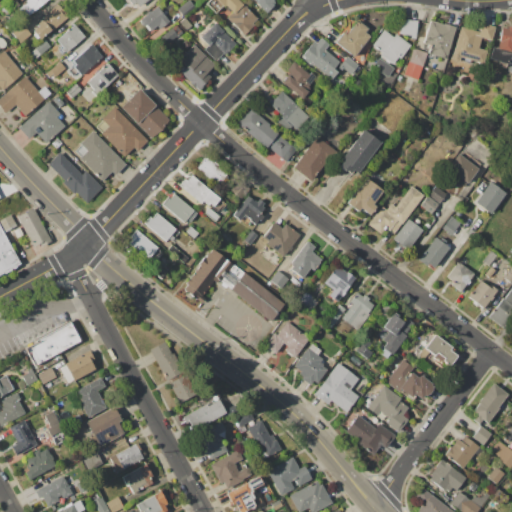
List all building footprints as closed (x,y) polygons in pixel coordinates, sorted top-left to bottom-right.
[(27,0),(48,0),(25,18),(19,9),(27,3),(25,1),(27,0)] [(188,0),(194,7),(183,17),(176,9),(188,0)] [(226,18),(231,12),(224,5),(222,7),(222,6),(215,13),(205,3),(208,0),(238,0),(241,3),(242,2),(257,18),(253,23),(254,25),(242,36),(226,18)] [(272,0),(275,2),(273,4),(273,5),(266,13),(259,7),(259,8),(251,0),(272,0)] [(33,30),(39,25),(37,23),(41,19),(57,4),(65,13),(63,14),(67,17),(50,32),(48,30),(40,38),(33,30)] [(149,29),(148,30),(144,25),(143,26),(139,21),(141,19),(147,14),(146,13),(150,10),(150,11),(157,6),(164,15),(165,14),(170,20),(159,28),(157,26),(151,31),(149,29)] [(179,23),(185,18),(192,26),(185,31),(179,23)] [(403,35),(404,34),(399,34),(401,19),(417,20),(415,38),(410,38),(410,36),(403,35)] [(334,43),(343,32),(346,34),(357,20),(368,28),(365,32),(369,36),(353,58),(334,43)] [(425,39),(424,39),(430,20),(443,24),(443,23),(455,27),(454,28),(457,29),(451,45),(449,44),(444,58),(428,52),(431,45),(424,43),(425,39)] [(203,49),(207,45),(199,37),(215,22),(236,43),(225,55),(223,53),(215,61),(203,49)] [(10,32),(22,23),(31,34),(20,43),(10,32)] [(460,26),(479,32),(482,23),(494,27),(490,41),(481,38),(478,48),(487,51),(483,64),(459,56),(457,63),(450,60),(460,26)] [(57,39),(74,24),(85,37),(65,54),(61,48),(63,46),(57,39)] [(511,53),(510,53),(507,63),(489,58),(492,47),(497,48),(502,27),(507,28),(508,26),(511,27),(511,53)] [(159,39),(166,48),(178,40),(172,30),(159,39)] [(372,45),(383,30),(393,37),(396,34),(411,45),(400,59),(397,57),(392,64),(389,61),(388,63),(385,60),(386,59),(380,54),(381,52),(372,45)] [(324,49),(339,62),(333,69),(337,72),(330,79),(312,63),(310,65),(303,59),(305,58),(302,55),(314,41),(316,43),(321,37),(329,44),(324,49)] [(34,48),(44,39),(51,46),(41,55),(34,48)] [(80,75),(74,67),(76,65),(72,60),(88,46),(87,45),(90,42),(98,50),(97,51),(101,56),(80,75)] [(188,82),(189,82),(178,71),(184,65),(178,60),(193,44),(214,65),(207,72),(211,77),(207,81),(208,82),(202,89),(201,87),(198,90),(196,88),(195,89),(188,82)] [(413,47),(427,52),(417,80),(403,75),(413,47)] [(0,53),(3,51),(22,72),(2,91),(0,89),(0,53)] [(339,65),(347,56),(358,65),(353,70),(355,72),(352,76),(339,65)] [(378,58),(393,68),(386,77),(372,67),(378,58)] [(51,75),(49,77),(46,73),(59,61),(65,68),(54,78),(51,75)] [(290,72),(287,69),(293,61),(310,74),(309,76),(314,79),(306,89),(308,91),(302,99),(281,83),(290,72)] [(107,62),(118,75),(95,96),(91,91),(93,90),(87,82),(95,74),(107,62)] [(0,107),(0,97),(25,76),(39,91),(44,86),(51,93),(25,116),(15,105),(5,113),(0,107)] [(75,83),(82,89),(71,99),(71,98),(67,101),(63,96),(66,93),(65,92),(75,83)] [(120,107),(138,89),(169,120),(151,139),(120,107)] [(281,90),(310,118),(297,132),(292,127),(288,131),(276,120),(280,116),(268,105),(281,90)] [(52,100),(57,95),(64,103),(60,107),(52,100)] [(18,128),(48,101),(59,114),(56,116),(65,126),(45,143),(35,132),(28,139),(18,128)] [(289,158),(286,162),(267,147),(266,148),(248,134),(248,133),(235,123),(251,103),(261,110),(258,115),(270,124),(269,125),(279,132),(278,134),(297,148),(295,150),(297,152),(291,160),(289,158)] [(114,107),(148,141),(135,153),(131,149),(123,157),(100,134),(108,126),(101,119),(114,107)] [(363,129),(380,142),(357,173),(352,170),(349,174),(336,164),(363,129)] [(112,171),(102,181),(79,158),(87,150),(80,143),(93,131),(126,164),(115,174),(112,171)] [(317,136),(334,150),(310,181),(293,167),(317,136)] [(60,152),(82,174),(85,170),(102,187),(86,203),(76,192),(74,194),(62,182),(64,180),(48,164),(60,152)] [(457,176),(455,178),(445,170),(458,153),(478,168),(466,183),(457,176)] [(195,167),(205,155),(227,173),(217,185),(195,167)] [(219,209),(217,212),(208,205),(208,206),(202,201),(201,203),(179,185),(184,179),(186,181),(191,175),(220,198),(219,199),(226,205),(221,211),(219,209)] [(360,209),(358,212),(346,203),(357,188),(359,189),(367,179),(383,191),(372,204),(375,206),(369,215),(360,209)] [(486,212),(485,213),(478,208),(480,207),(474,202),(490,181),(506,194),(490,215),(486,212)] [(410,185),(423,195),(393,234),(385,228),(380,234),(367,224),(381,206),(386,210),(391,203),(395,206),(410,185)] [(435,185),(446,194),(430,215),(418,206),(435,185)] [(173,194),(197,214),(190,222),(188,221),(186,224),(162,204),(167,198),(169,199),(173,194)] [(250,219),(246,216),(244,218),(242,216),(239,220),(232,215),(247,196),(253,200),(253,199),(256,202),(259,198),(264,202),(261,206),(264,208),(260,212),(264,215),(260,221),(258,219),(254,225),(249,220),(250,219)] [(208,207),(220,217),(215,223),(203,213),(208,207)] [(17,217),(33,208),(51,242),(41,247),(40,244),(33,247),(17,217)] [(174,238),(171,241),(168,238),(165,242),(143,223),(149,216),(151,219),(156,213),(175,229),(171,235),(174,238)] [(0,219),(10,214),(16,226),(4,232),(0,224),(0,219)] [(451,215),(460,222),(450,235),(441,228),(451,215)] [(407,218),(423,230),(407,251),(392,239),(407,218)] [(266,243),(267,241),(262,237),(274,222),(281,228),(285,224),(299,235),(292,244),(293,245),(287,252),(286,251),(282,256),(266,243)] [(190,226),(199,233),(194,239),(185,232),(190,226)] [(0,229),(19,264),(0,274),(0,229)] [(127,244),(131,240),(129,238),(136,230),(158,248),(148,260),(127,244)] [(252,231),(252,230),(256,234),(257,235),(249,245),(243,240),(251,230),(252,231)] [(439,240),(441,237),(446,241),(444,244),(448,248),(433,267),(428,264),(426,266),(418,259),(435,237),(439,240)] [(312,270),(309,268),(301,278),(290,269),(292,266),(290,265),(292,263),(291,262),(307,241),(315,247),(311,251),(321,259),(312,270)] [(167,250),(172,244),(188,258),(183,263),(167,250)] [(219,280),(216,283),(213,280),(201,296),(204,298),(201,302),(197,299),(197,300),(183,289),(186,285),(185,284),(198,267),(198,268),(200,266),(198,264),(204,256),(206,258),(213,249),(229,261),(223,270),(237,280),(243,272),(284,303),(270,321),(229,290),(230,289),(227,286),(225,288),(221,285),(222,283),(219,280)] [(490,250),(497,255),(488,266),(481,261),(490,250)] [(451,285),(453,282),(446,277),(457,261),(473,273),(459,292),(451,285)] [(328,295),(332,289),(323,282),(336,265),(345,272),(346,271),(355,277),(346,289),(348,290),(342,297),(341,295),(337,301),(328,295)] [(491,266),(495,270),(489,278),(484,275),(491,266)] [(277,270),(289,278),(280,289),(269,280),(277,270)] [(480,280),(488,286),(490,284),(497,290),(493,295),(494,296),(490,302),(489,301),(483,309),(481,307),(479,309),(471,303),(472,301),(467,297),(480,280)] [(487,317),(503,296),(504,297),(511,287),(511,312),(509,316),(510,318),(502,328),(487,317)] [(312,296),(303,308),(296,302),(305,291),(312,296)] [(349,330),(348,331),(347,331),(346,332),(345,331),(344,331),(343,330),(343,329),(341,331),(336,327),(342,319),(341,318),(352,303),(349,301),(356,292),(362,296),(364,293),(370,298),(368,300),(374,305),(367,313),(369,314),(357,330),(352,327),(349,330)] [(303,308),(312,296),(318,301),(310,312),(303,308)] [(338,303),(346,309),(331,328),(323,323),(338,303)] [(385,336),(384,336),(382,335),(381,334),(381,333),(380,332),(381,331),(381,329),(382,328),(383,328),(382,327),(394,312),(398,315),(397,317),(402,321),(406,317),(413,323),(405,334),(407,336),(392,355),(390,353),(386,358),(379,353),(383,348),(382,348),(386,342),(382,340),(385,336)] [(286,352),(287,351),(284,350),(287,347),(283,343),(275,353),(263,345),(273,332),(276,335),(286,321),(310,339),(295,358),(292,356),(291,357),(286,352)] [(70,322),(80,342),(33,365),(25,348),(41,340),(40,338),(70,322)] [(456,356),(449,366),(442,361),(440,363),(432,357),(433,355),(423,348),(434,334),(451,347),(449,350),(456,356)] [(371,352),(366,359),(355,351),(364,338),(371,343),(367,349),(371,352)] [(171,354),(173,353),(183,372),(166,381),(149,349),(164,341),(171,354)] [(324,364),(323,366),(327,369),(317,383),(313,380),(310,385),(300,378),(302,376),(298,373),(300,371),(293,366),(307,348),(308,348),(311,344),(321,351),(317,355),(322,359),(320,361),(324,364)] [(90,361),(95,369),(73,381),(73,380),(66,383),(59,368),(65,365),(64,364),(89,350),(94,359),(90,361)] [(401,393),(401,394),(385,382),(402,359),(413,367),(409,373),(410,374),(411,372),(418,377),(420,374),(421,376),(422,374),(435,384),(425,396),(423,394),(419,399),(415,396),(412,401),(401,393)] [(338,363),(358,378),(350,389),(358,396),(346,412),(330,400),(327,404),(313,394),(338,363)] [(37,374),(51,367),(56,377),(42,384),(37,374)] [(31,368),(37,379),(27,385),(22,375),(28,372),(27,370),(31,368)] [(0,377),(6,374),(8,377),(7,378),(10,384),(12,384),(14,389),(0,396),(0,377)] [(168,383),(185,375),(195,394),(179,403),(168,383)] [(74,392),(100,377),(105,387),(97,391),(106,408),(88,418),(74,392)] [(471,419),(475,414),(472,411),(478,403),(477,402),(492,383),(507,394),(498,406),(499,407),(487,423),(482,419),(478,424),(471,419)] [(383,385),(400,398),(399,400),(401,402),(401,401),(408,406),(401,415),(407,420),(398,432),(385,423),(389,418),(386,416),(380,411),(377,416),(366,407),(383,385)] [(0,401),(16,392),(20,400),(18,401),(25,413),(8,422),(8,421),(0,426),(0,412),(2,411),(0,408),(3,406),(0,401)] [(207,405),(218,399),(226,413),(193,430),(189,422),(185,424),(182,417),(206,404),(207,405)] [(118,422),(124,434),(99,447),(86,422),(114,407),(121,420),(118,422)] [(233,421),(235,420),(234,418),(248,410),(253,419),(243,425),(246,431),(240,434),(233,421)] [(50,427),(44,416),(53,411),(59,422),(61,421),(65,429),(51,437),(47,428),(50,427)] [(381,421),(376,417),(377,416),(380,411),(386,416),(381,421)] [(380,445),(372,455),(354,441),(355,439),(344,431),(347,427),(345,426),(349,420),(351,422),(357,414),(375,428),(379,423),(395,435),(385,448),(380,445)] [(15,445),(14,442),(17,441),(9,427),(23,420),(36,445),(15,456),(10,448),(15,445)] [(255,424),(254,422),(257,420),(258,422),(261,421),(269,436),(272,434),(275,440),(276,439),(281,450),(263,459),(247,428),(255,424)] [(197,434),(221,421),(226,431),(219,434),(227,451),(211,460),(197,434)] [(472,437),(480,425),(491,434),(483,445),(472,437)] [(52,439),(65,432),(69,439),(56,446),(52,439)] [(460,441),(464,436),(478,447),(462,468),(444,454),(450,446),(451,447),(457,439),(460,441)] [(511,465),(510,468),(498,459),(499,457),(494,453),(496,452),(491,448),(497,440),(511,450),(511,465)] [(137,443),(141,451),(139,452),(143,458),(140,460),(140,461),(137,462),(137,461),(123,469),(124,470),(118,473),(109,457),(115,453),(116,454),(137,443)] [(25,472),(28,470),(25,465),(28,463),(25,459),(34,454),(33,452),(39,449),(40,451),(46,448),(49,454),(50,453),(54,460),(52,461),(55,466),(29,480),(25,472)] [(216,473),(214,473),(210,464),(238,450),(242,459),(233,463),(238,471),(247,467),(251,474),(242,479),(243,480),(226,489),(223,482),(220,483),(216,476),(217,476),(216,473)] [(304,466),(311,480),(298,487),(294,479),(290,481),(293,488),(280,496),(266,470),(292,456),(299,469),(304,466)] [(435,467),(441,459),(465,478),(456,490),(452,487),(448,491),(445,489),(444,490),(429,479),(432,475),(430,474),(435,467)] [(128,486),(127,486),(122,477),(146,464),(155,482),(152,483),(152,484),(145,488),(144,487),(139,490),(138,487),(136,488),(138,491),(133,494),(128,486)] [(495,466),(504,473),(496,484),(487,477),(495,466)] [(63,499),(61,495),(57,498),(59,501),(49,507),(47,503),(45,504),(41,496),(39,498),(35,491),(38,490),(37,489),(62,475),(70,490),(69,491),(71,495),(63,499)] [(246,483),(259,476),(263,484),(261,485),(262,487),(251,493),(254,498),(252,499),(255,506),(255,507),(254,508),(253,509),(251,509),(250,509),(249,509),(243,511),(239,511),(235,503),(232,505),(230,501),(225,493),(245,482),(246,483)] [(319,485),(321,484),(331,503),(314,511),(310,511),(308,507),(299,511),(297,511),(289,495),(316,481),(319,485)] [(421,488),(454,511),(417,511),(420,508),(411,501),(421,488)] [(498,488),(509,497),(505,503),(501,501),(498,505),(490,498),(498,488)] [(142,511),(140,511),(136,505),(160,491),(167,504),(164,505),(167,511),(164,511),(161,511),(161,510),(157,511),(142,511)] [(462,511),(448,502),(456,491),(469,500),(480,508),(477,511),(462,511)] [(480,508),(469,500),(472,498),(473,497),(476,497),(479,497),(481,497),(482,496),(486,493),(489,495),(480,508)] [(98,511),(93,502),(94,502),(93,500),(99,496),(100,498),(101,497),(109,511),(98,511)] [(117,496),(123,507),(113,511),(110,511),(105,502),(117,496)] [(278,499),(279,500),(281,499),(284,505),(274,510),(270,503),(278,499)] [(57,511),(70,503),(71,504),(79,500),(84,509),(78,511),(57,511)]
